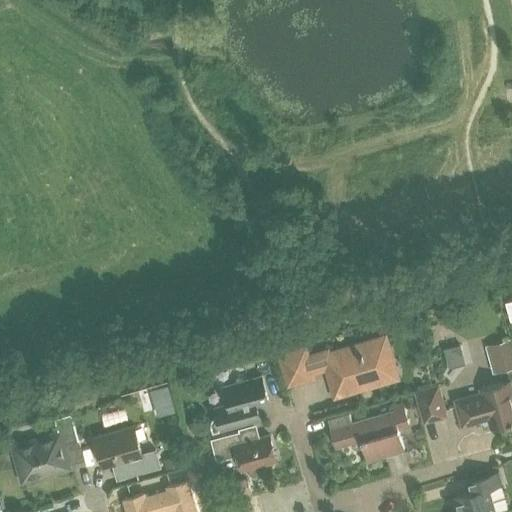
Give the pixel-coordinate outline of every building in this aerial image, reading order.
[(398,377),(386,334),(331,350),(330,345),(310,351),(308,342),(277,351),(287,387),(318,377),(317,373),(328,369),(336,396),(398,377)] [(497,371),(511,367),(511,341),(511,338),(490,344),(497,371)] [(449,367),(466,363),(461,343),(444,347),(449,367)] [(248,378),(239,373),(227,395),(229,402),(215,406),(218,414),(214,416),(210,422),(213,432),(220,430),(221,431),(263,419),(258,404),(269,400),(262,374),(248,378)] [(492,426),(511,420),(511,385),(511,380),(481,389),(482,391),(456,399),(463,424),(481,419),(486,422),(490,421),(492,426)] [(424,422),(449,415),(440,383),(414,389),(424,422)] [(411,425),(404,400),(393,404),(394,410),(353,422),(350,411),(329,418),(332,428),(337,445),(362,438),(368,459),(405,448),(400,428),(411,425)] [(174,403),(157,408),(159,415),(176,410),(174,403)] [(23,480),(71,466),(70,463),(85,458),(72,412),(55,417),(59,431),(13,444),(23,480)] [(204,420),(192,425),(199,438),(210,432),(204,420)] [(143,452),(135,424),(95,435),(103,464),(113,462),(117,479),(162,466),(157,448),(143,452)] [(243,441),(240,429),(211,437),(217,459),(238,454),(242,468),(243,468),(253,478),(265,474),(268,461),(277,459),(270,434),(243,441)] [(418,438),(426,436),(424,429),(416,431),(418,438)] [(179,466),(176,456),(164,460),(167,469),(179,466)] [(188,466),(186,469),(186,472),(188,475),(189,478),(192,479),(195,478),(197,476),(197,472),(196,469),(194,466),(191,465),(188,466)] [(208,497),(219,493),(213,475),(211,467),(200,471),(208,497)] [(496,511),(489,488),(505,483),(500,469),(464,479),(467,492),(453,496),(458,511),(496,511)] [(128,511),(197,511),(188,479),(166,485),(167,489),(147,495),(146,491),(124,497),(128,511)] [(234,497),(252,493),(248,479),(231,484),(234,497)]
